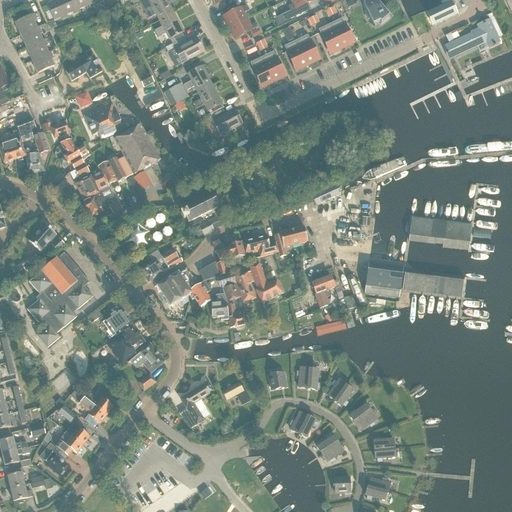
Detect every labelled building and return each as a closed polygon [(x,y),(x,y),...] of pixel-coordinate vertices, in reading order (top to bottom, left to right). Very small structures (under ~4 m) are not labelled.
[(67,15),(60,0),(56,0),(46,5),(53,21),(60,18),(61,20),(67,17),(67,15)] [(79,10),(82,8),(78,0),(60,0),(67,15),(73,12),(74,15),(80,12),(79,10)] [(92,4),(93,3),(91,0),(78,0),(82,8),(85,7),(86,9),(87,9),(89,13),(94,11),(92,6),(93,6),(92,4)] [(140,0),(139,1),(142,7),(148,19),(155,15),(158,21),(173,13),(166,0),(140,0)] [(290,12),(275,19),(278,25),(306,12),(303,5),(314,0),(313,0),(291,0),(293,4),(288,7),(290,12)] [(379,5),(377,0),(364,0),(363,0),(364,9),(369,18),(374,30),(375,30),(373,26),(379,23),(380,25),(381,24),(381,23),(389,17),(392,20),(379,5)] [(457,14),(451,3),(427,14),(432,25),(457,14)] [(229,29),(238,25),(247,20),(243,14),(249,11),(247,6),(223,18),(229,29)] [(162,27),(155,32),(158,37),(165,33),(169,40),(173,38),(175,42),(184,37),(181,33),(183,32),(173,13),(158,21),(162,27)] [(311,25),(320,21),(317,14),(308,18),(311,25)] [(21,37),(39,28),(39,27),(37,28),(34,22),(36,21),(33,15),(15,23),(21,37)] [(330,25),(334,34),(341,49),(353,43),(341,19),(330,25)] [(247,20),(238,25),(229,29),(234,39),(258,27),(255,22),(249,25),(247,20)] [(499,43),(489,20),(477,26),(479,31),(443,47),(449,59),(485,43),(487,48),(499,43)] [(341,49),(334,34),(330,25),(318,30),(330,55),(341,49)] [(26,48),(42,41),(40,34),(42,33),(39,28),(21,37),(26,48)] [(296,41),(300,51),(307,65),(319,60),(307,35),(295,41),(296,41)] [(175,49),(167,53),(175,68),(204,53),(196,38),(187,43),(184,37),(175,42),(175,43),(172,45),(175,49)] [(265,38),(245,47),(249,56),(269,48),(265,38)] [(31,59),(48,52),(45,47),(47,46),(45,40),(42,41),(26,48),(31,59)] [(295,71),(307,65),(300,51),(296,41),(295,41),(284,47),(295,71)] [(48,52),(31,59),(38,74),(54,66),(51,59),(53,58),(50,52),(48,53),(48,52)] [(261,58),(264,63),(273,82),(285,76),(273,52),(261,58)] [(88,58),(86,54),(78,59),(80,63),(64,72),(69,80),(85,71),(89,80),(102,73),(93,56),(88,58)] [(273,82),(264,63),(261,58),(250,63),(261,88),(273,82)] [(197,93),(211,85),(201,67),(187,75),(191,82),(183,86),(186,91),(194,87),(197,93)] [(0,105),(1,106),(12,100),(5,87),(9,85),(0,69),(0,105)] [(144,89),(154,83),(149,74),(139,79),(144,89)] [(177,104),(188,98),(180,84),(169,90),(177,104)] [(213,115),(222,110),(220,105),(222,104),(211,85),(197,93),(200,100),(193,104),(196,109),(203,105),(207,112),(210,110),(213,115)] [(80,109),(92,104),(87,92),(75,97),(80,109)] [(112,112),(109,105),(83,116),(92,136),(97,134),(100,140),(117,133),(114,127),(122,124),(116,111),(112,112)] [(222,110),(213,115),(209,117),(220,136),(242,125),(234,110),(225,115),(222,110)] [(36,129),(33,120),(16,127),(23,144),(33,141),(29,131),(31,131),(35,129),(36,129)] [(59,140),(70,137),(65,122),(50,128),(54,139),(59,138),(59,140)] [(135,175),(160,160),(139,124),(114,139),(135,175)] [(15,160),(26,157),(20,139),(14,141),(11,133),(6,135),(15,160)] [(0,139),(3,139),(5,144),(0,146),(0,153),(4,164),(15,160),(6,135),(0,138),(0,139)] [(49,153),(42,135),(32,139),(39,157),(49,153)] [(70,140),(60,144),(67,154),(63,156),(67,164),(71,162),(80,157),(81,159),(89,155),(82,145),(76,149),(70,140)] [(28,173),(44,172),(37,151),(25,153),(28,173)] [(80,157),(71,162),(74,170),(84,164),(81,159),(80,157)] [(100,171),(103,177),(107,185),(117,180),(118,183),(126,179),(125,178),(132,175),(123,158),(118,161),(116,158),(98,167),(100,171)] [(84,164),(74,170),(79,178),(89,172),(84,164)] [(108,187),(107,185),(103,177),(101,178),(98,172),(91,176),(99,193),(100,193),(103,199),(111,212),(113,216),(122,212),(117,202),(111,205),(109,199),(108,200),(103,190),(108,187)] [(142,173),(135,178),(138,183),(146,178),(145,179),(142,173)] [(83,201),(99,193),(91,176),(75,184),(83,201)] [(133,178),(127,181),(138,202),(144,199),(133,178)] [(315,206),(340,194),(336,186),(311,198),(315,206)] [(106,220),(113,216),(111,212),(103,199),(100,193),(99,193),(83,201),(84,202),(79,205),(85,215),(86,215),(90,220),(97,216),(100,222),(106,219),(106,220)] [(187,223),(219,207),(221,201),(218,196),(211,193),(180,209),(182,213),(180,215),(183,220),(185,219),(187,223)] [(471,226),(412,218),(409,241),(443,246),(443,248),(468,252),(471,226)] [(204,236),(214,231),(208,221),(199,226),(204,236)] [(41,253),(56,236),(44,224),(28,242),(41,253)] [(276,243),(278,253),(279,258),(285,256),(283,248),(307,242),(303,227),(280,233),(282,241),(276,243)] [(278,253),(276,243),(269,244),(266,236),(242,242),(245,254),(259,251),(260,258),(278,253)] [(52,246),(58,252),(65,245),(58,239),(52,246)] [(232,259),(244,256),(240,243),(228,246),(229,249),(222,251),(216,252),(219,260),(231,257),(232,259)] [(178,258),(172,249),(160,256),(166,265),(170,272),(183,264),(180,257),(178,258)] [(89,283),(64,254),(56,260),(29,283),(39,295),(36,298),(38,301),(27,310),(38,323),(44,329),(36,336),(47,349),(60,338),(57,334),(63,328),(76,317),(73,314),(93,297),(84,287),(89,283)] [(12,270),(18,279),(41,264),(35,255),(16,267),(12,270)] [(148,283),(164,273),(156,260),(140,270),(148,283)] [(215,263),(198,272),(203,281),(207,281),(219,277),(216,264),(215,263)] [(221,263),(216,264),(220,276),(226,274),(223,265),(222,263),(221,263)] [(249,268),(251,272),(254,282),(257,290),(256,291),(262,304),(282,293),(277,280),(267,285),(259,264),(249,268)] [(399,298),(403,268),(368,264),(364,294),(399,298)] [(186,268),(178,274),(191,293),(200,307),(211,300),(206,293),(210,291),(204,281),(199,285),(196,281),(195,283),(194,282),(194,281),(194,280),(187,269),(186,268)] [(464,278),(404,270),(402,290),(461,298),(464,278)] [(240,298),(242,303),(255,299),(250,283),(254,282),(251,272),(247,273),(234,277),(236,284),(240,298)] [(169,279),(157,287),(163,296),(170,307),(173,305),(191,293),(178,274),(178,273),(169,279)] [(216,278),(219,287),(222,286),(223,288),(236,284),(234,277),(233,273),(227,275),(220,277),(219,277),(216,278)] [(332,283),(329,277),(327,278),(311,284),(315,295),(314,296),(319,309),(330,305),(324,292),(334,288),(338,299),(343,297),(339,286),(337,281),(332,283)] [(227,301),(225,302),(225,303),(226,306),(233,304),(232,300),(240,298),(236,284),(223,288),(227,301)] [(211,304),(212,318),(223,318),(223,319),(228,319),(226,306),(225,303),(225,302),(224,294),(216,295),(216,304),(211,304)] [(356,307),(352,296),(348,298),(348,297),(344,299),(348,310),(356,307)] [(228,319),(230,329),(246,325),(242,311),(235,313),(234,304),(233,304),(226,306),(228,319)] [(131,325),(120,310),(111,317),(108,312),(99,319),(103,323),(105,322),(116,336),(131,325)] [(92,324),(102,316),(98,311),(88,319),(92,324)] [(347,331),(344,320),(314,328),(316,338),(347,331)] [(121,365),(136,355),(133,351),(144,343),(132,327),(107,345),(120,363),(118,364),(119,366),(121,365)] [(4,351),(9,350),(6,338),(1,339),(4,351)] [(151,374),(165,362),(149,344),(136,356),(129,362),(135,369),(137,369),(143,364),(151,374)] [(7,363),(12,362),(9,350),(4,351),(7,363)] [(12,362),(7,363),(10,376),(15,374),(12,362)] [(297,372),(296,377),(299,377),(298,388),(307,389),(307,390),(316,391),(316,389),(319,389),(320,384),(317,384),(318,371),(309,370),(309,369),(300,368),(300,372),(297,372)] [(283,373),(268,376),(271,391),(286,388),(283,373)] [(155,384),(149,376),(138,384),(143,392),(155,384)] [(345,386),(346,386),(346,385),(339,380),(336,383),(334,381),(331,385),(333,387),(327,396),(334,401),(345,386)] [(189,430),(204,421),(199,412),(205,408),(200,400),(214,392),(208,382),(180,399),(186,409),(179,413),(189,430)] [(242,389),(239,384),(222,392),(226,400),(236,395),(242,406),(250,401),(244,388),(242,389)] [(334,401),(334,402),(341,407),(342,406),(345,407),(348,403),(345,402),(353,391),(346,386),(345,386),(334,401)] [(15,400),(21,398),(18,387),(12,388),(15,400)] [(84,399),(106,416),(113,407),(101,398),(99,401),(88,393),(84,399)] [(84,399),(78,394),(74,399),(84,407),(90,412),(88,415),(100,425),(106,416),(84,399)] [(18,412),(24,411),(21,398),(15,400),(18,412)] [(353,411),(349,413),(351,416),(349,417),(360,432),(369,426),(370,428),(375,425),(373,423),(376,420),(366,406),(355,413),(353,411)] [(24,411),(18,412),(21,424),(27,423),(24,411)] [(298,434),(307,417),(299,412),(294,422),(291,421),(289,425),(292,427),(290,430),(298,434)] [(7,413),(0,414),(0,429),(14,427),(12,420),(9,421),(7,413)] [(317,424),(314,422),(315,421),(307,417),(298,434),(306,438),(312,427),(315,428),(317,424)] [(32,438),(45,434),(43,426),(29,429),(32,438)] [(71,437),(83,446),(90,438),(78,428),(71,437)] [(333,437),(332,438),(330,435),(326,438),(327,441),(317,448),(321,455),(338,444),(333,437)] [(76,455),(83,446),(71,437),(65,445),(60,441),(55,447),(67,456),(71,451),(76,455)] [(21,450),(28,448),(26,442),(15,445),(13,438),(0,441),(0,449),(1,455),(16,451),(17,456),(22,455),(21,450)] [(373,442),(374,451),(394,449),(393,440),(380,441),(380,438),(375,439),(375,442),(373,442)] [(331,463),(336,461),(334,458),(343,452),(338,444),(321,455),(326,463),(330,461),(331,463)] [(59,476),(67,466),(56,457),(59,452),(50,445),(40,457),(49,465),(47,467),(59,476)] [(382,462),(382,459),(395,458),(394,449),(374,451),(375,460),(377,460),(377,463),(382,462)] [(19,463),(17,456),(16,451),(1,455),(4,467),(19,463)] [(21,468),(31,466),(30,460),(20,462),(21,468)] [(10,489),(25,486),(22,474),(7,477),(10,489)] [(31,484),(44,481),(43,476),(30,479),(31,484)] [(350,493),(349,478),(334,479),(335,491),(344,490),(344,493),(350,493)] [(368,488),(387,493),(390,484),(386,483),(387,480),(382,479),(381,482),(371,479),(368,487),(368,488)] [(44,481),(31,484),(33,489),(45,486),(44,481)] [(28,498),(26,493),(25,486),(10,489),(13,502),(28,498)] [(368,488),(368,487),(367,487),(365,496),(367,497),(366,500),(371,501),(372,498),(384,501),(387,493),(368,488)] [(212,494),(209,489),(201,495),(204,500),(212,494)]
